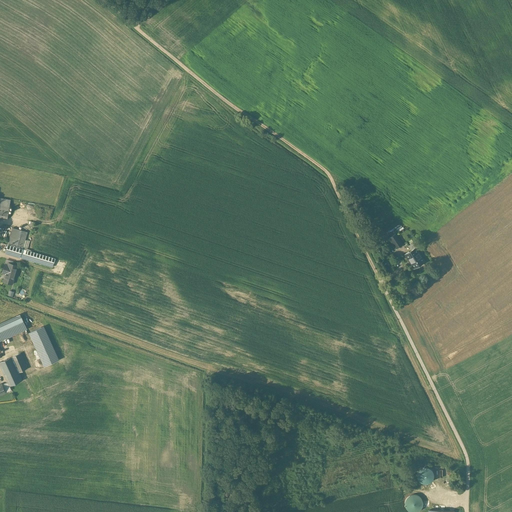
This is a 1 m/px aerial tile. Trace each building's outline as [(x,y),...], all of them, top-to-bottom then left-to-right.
[(11,200),(0,198),(0,206),(9,208),(11,200)] [(9,208),(0,206),(0,216),(7,218),(9,208)] [(27,232),(13,228),(8,244),(22,248),(27,232)] [(395,233),(388,238),(396,249),(402,245),(395,233)] [(29,251),(8,245),(5,253),(52,267),(55,258),(29,251)] [(411,250),(405,254),(414,268),(424,262),(416,248),(415,247),(411,250)] [(17,267),(8,265),(4,264),(2,272),(6,273),(3,282),(12,284),(17,267)] [(20,314),(0,323),(0,340),(26,328),(20,314)] [(43,326),(30,333),(45,366),(58,360),(43,326)] [(20,337),(0,341),(0,357),(2,357),(0,349),(22,344),(20,337)] [(20,353),(0,361),(0,365),(3,372),(16,366),(18,372),(27,369),(25,365),(20,353)] [(16,366),(3,372),(9,386),(22,380),(21,377),(18,372),(16,366)] [(418,478),(419,480),(421,482),(423,483),(426,483),(429,483),(431,481),(433,479),(434,476),(433,473),(432,471),(430,469),(428,467),(425,467),(422,468),(419,469),(418,472),(417,475),(418,478)] [(417,496),(414,495),(411,496),(408,498),(407,501),(406,504),(407,507),(409,509),(411,511),(415,511),(418,511),(421,509),(423,506),(423,503),(422,500),(420,497),(417,496)]
